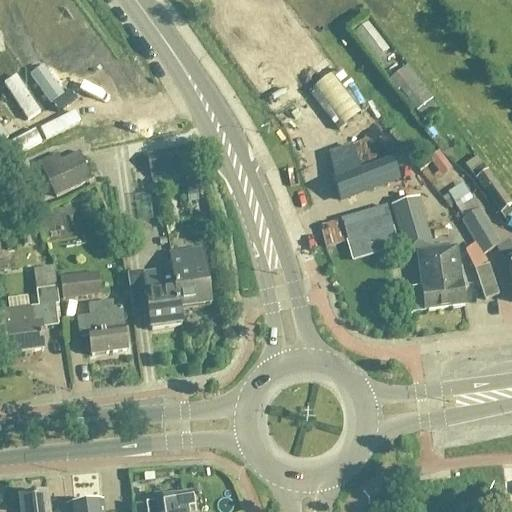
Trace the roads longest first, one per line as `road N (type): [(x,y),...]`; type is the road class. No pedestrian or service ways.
road 1 (tertiary): [(293,364),(273,264),(220,134),(131,0)]
road 2 (tertiary): [(0,463),(245,445)]
road 3 (tertiary): [(243,409),(0,431)]
road 4 (tertiary): [(511,384),(358,397)]
road 5 (tertiary): [(362,441),(511,407)]
